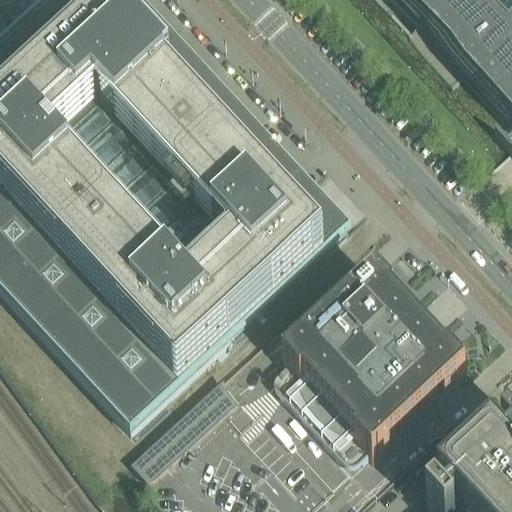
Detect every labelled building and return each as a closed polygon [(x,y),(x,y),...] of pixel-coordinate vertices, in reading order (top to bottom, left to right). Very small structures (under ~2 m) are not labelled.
[(0,0),(0,52),(57,0),(0,0)] [(511,0),(388,0),(420,34),(421,36),(421,35),(463,81),(462,81),(463,82),(511,135),(511,0)] [(0,302),(131,444),(179,400),(325,265),(351,241),(131,2),(105,26),(0,122),(0,302)] [(282,383),(279,386),(288,396),(280,404),(340,469),(352,458),(363,470),(368,465),(373,469),(377,465),(462,387),(462,386),(466,383),(448,363),(446,365),(392,307),(394,305),(376,286),(373,289),(372,290),(287,368),(283,372),(287,377),(281,382),(282,383)] [(511,511),(511,434),(508,438),(501,444),(501,445),(511,456),(506,461),(492,447),(437,497),(451,511),(450,511),(439,511),(436,508),(435,508),(430,511),(511,511)]
